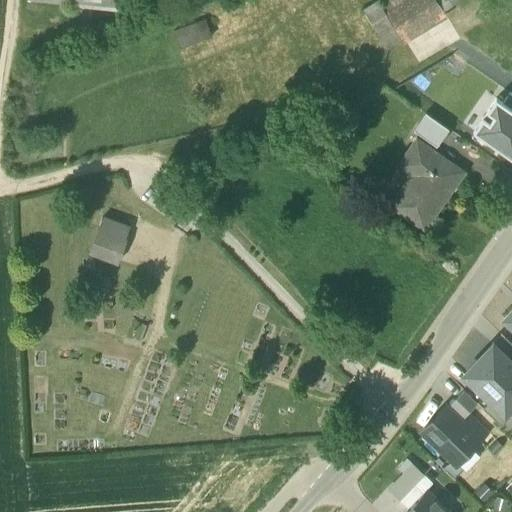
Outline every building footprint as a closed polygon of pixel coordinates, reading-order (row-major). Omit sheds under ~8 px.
[(119,0),(28,0),(29,1),(119,8),(119,0)] [(441,11),(434,0),(405,0),(383,13),(401,41),(444,16),(441,11)] [(459,0),(434,0),(441,11),(459,0)] [(401,41),(383,13),(377,3),(363,12),(365,15),(363,16),(374,34),(375,34),(385,51),(401,41)] [(205,20),(173,32),(179,49),(212,37),(205,20)] [(503,104),(511,110),(511,95),(510,94),(503,104)] [(511,160),(511,110),(503,104),(495,99),(472,132),(511,160)] [(448,129),(426,114),(414,130),(437,146),(448,129)] [(462,171),(415,139),(401,158),(416,169),(391,204),(422,226),(462,171)] [(100,214),(89,244),(118,256),(130,226),(100,214)] [(511,359),(511,344),(501,335),(492,343),(494,344),(511,361),(511,359)] [(494,344),(465,373),(492,399),(505,411),(511,404),(511,362),(511,361),(494,344)] [(453,400),(467,414),(477,403),(463,390),(453,400)] [(505,411),(492,399),(483,408),(501,425),(510,416),(505,411)] [(447,403),(422,429),(456,461),(485,430),(467,414),(452,400),(448,404),(447,403)] [(388,490),(408,509),(426,490),(432,483),(412,464),(388,490)] [(408,509),(405,511),(449,511),(426,490),(408,509)]
